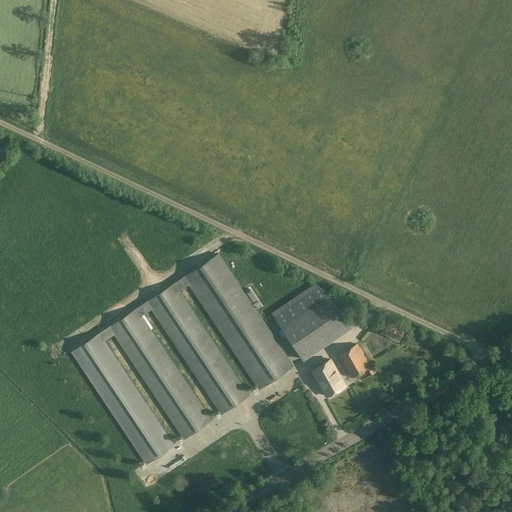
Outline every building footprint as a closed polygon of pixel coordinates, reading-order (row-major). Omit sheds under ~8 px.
[(179,280),(184,288),(189,284),(259,389),(293,366),(218,254),(179,280)] [(141,305),(146,312),(152,309),(221,414),(249,396),(179,291),(184,288),(179,280),(141,305)] [(314,284),(273,312),(281,324),(304,358),(351,326),(329,294),(314,284)] [(104,330),(109,338),(114,334),(184,439),(211,421),(142,316),(146,312),(141,305),(104,330)] [(386,321),(381,331),(399,340),(404,329),(386,321)] [(286,333),(283,328),(278,331),(282,336),(286,333)] [(104,341),(109,338),(104,330),(71,352),(146,464),(174,446),(104,341)] [(355,346),(339,355),(351,376),(367,367),(355,346)] [(331,360),(311,370),(326,396),(345,385),(331,360)] [(183,463),(164,475),(168,481),(186,468),(183,463)]
